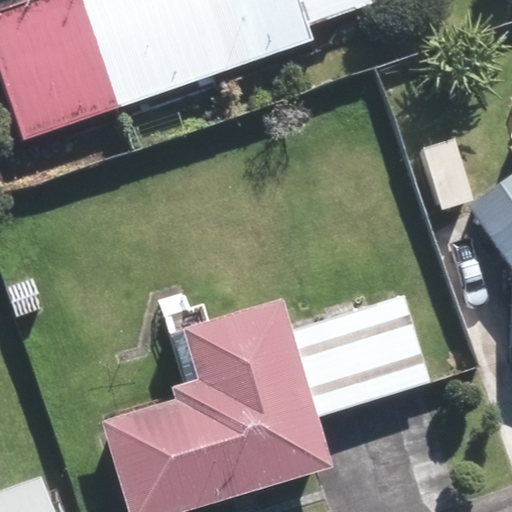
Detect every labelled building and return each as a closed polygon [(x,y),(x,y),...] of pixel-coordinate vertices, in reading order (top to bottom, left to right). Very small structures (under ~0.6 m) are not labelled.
[(277,0),(42,0),(0,14),(0,85),(18,139),(294,48),(277,0)] [(511,21),(511,0),(474,0),(481,29),(511,21)] [(511,185),(482,207),(511,248),(511,185)] [(195,401),(120,424),(146,510),(326,455),(279,305),(201,329),(216,378),(190,386),(195,401)] [(0,511),(29,511),(23,493),(0,500),(0,511)]
